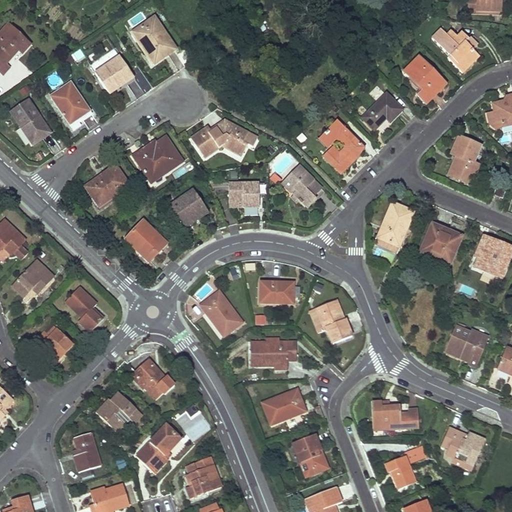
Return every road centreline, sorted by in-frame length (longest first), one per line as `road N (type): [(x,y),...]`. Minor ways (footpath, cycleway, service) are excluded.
road 1 (tertiary): [(152,311),(209,378),(268,511)]
road 2 (residential): [(388,347),(335,403),(371,511)]
road 3 (residential): [(152,311),(191,266),(226,245),(266,241),(310,252)]
road 4 (residential): [(30,197),(152,101),(182,98)]
road 5 (tertiary): [(30,197),(152,311)]
road 6 (residential): [(389,173),(478,86),(511,68)]
road 7 (residential): [(388,347),(415,376),(511,418)]
road 8 (residential): [(511,225),(389,173)]
road 9 (residential): [(59,404),(152,311)]
